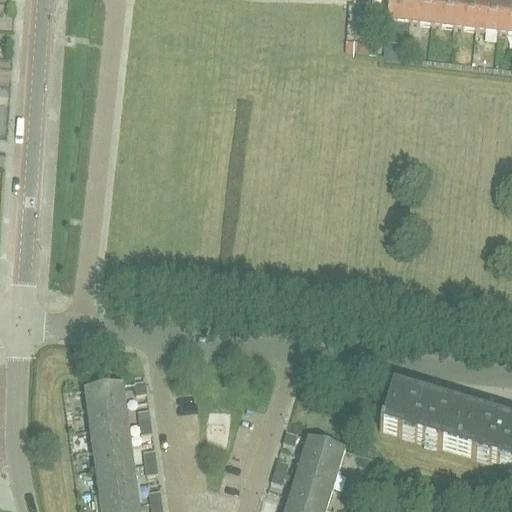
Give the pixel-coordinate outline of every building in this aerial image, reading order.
[(388,0),(386,25),(409,27),(411,0),(388,0)] [(411,0),(409,27),(431,30),(434,0),(411,0)] [(456,0),(461,0),(460,0),(434,0),(431,30),(453,32),(456,0)] [(483,3),(483,0),(473,0),(474,2),(461,0),(456,0),(453,32),(475,35),(479,2),(483,3)] [(501,5),(504,5),(505,0),(496,0),(496,4),(483,3),(479,2),(475,35),(497,37),(501,5)] [(511,6),(504,5),(501,5),(497,37),(511,38),(511,6)] [(356,35),(356,9),(259,7),(258,59),(264,59),(265,46),(355,47),(355,61),(384,62),(384,35),(356,35)] [(384,59),(414,65),(417,53),(387,47),(384,59)] [(135,400),(145,398),(144,386),(133,388),(135,400)] [(85,415),(124,409),(121,389),(83,395),(85,415)] [(425,404),(392,394),(382,428),(380,428),(379,433),(456,456),(468,417),(436,408),(438,402),(426,398),(425,404)] [(88,435),(127,430),(124,409),(85,415),(88,435)] [(149,427),(148,415),(137,417),(138,428),(149,427)] [(499,426),(468,417),(456,456),(511,472),(511,430),(510,430),(511,424),(500,420),(499,426)] [(149,427),(138,428),(140,440),(151,438),(149,427)] [(91,455),(130,450),(127,430),(88,435),(91,455)] [(286,436),(282,448),(292,452),(295,440),(286,436)] [(301,460),(338,472),(344,455),(306,443),(301,460)] [(94,475),(133,470),(130,450),(91,455),(94,475)] [(155,467),(153,455),(143,457),(144,469),(155,467)] [(338,472),(301,460),(295,480),(332,492),(338,472)] [(277,465),(274,474),(284,477),(286,468),(277,465)] [(155,467),(144,469),(146,480),(156,479),(155,467)] [(96,496),(136,490),(133,470),(94,475),(96,496)] [(274,474),(269,488),(280,490),(284,477),(274,474)] [(325,511),(332,492),(295,480),(288,501),(325,511)] [(98,511),(128,511),(139,511),(136,490),(96,496),(98,511)] [(160,508),(159,496),(148,497),(150,509),(160,508)] [(325,511),(288,501),(284,511),(325,511)] [(261,511),(272,511),(275,507),(264,503),(261,511)]
